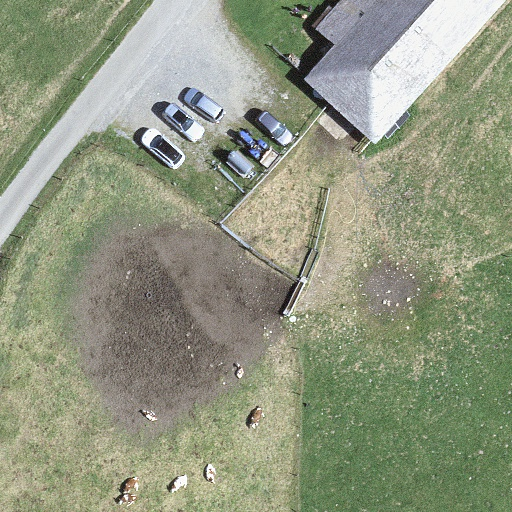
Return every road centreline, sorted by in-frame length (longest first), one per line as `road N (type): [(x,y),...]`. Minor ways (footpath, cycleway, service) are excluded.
road 1 (track): [(96,104),(0,223)]
road 2 (unclassified): [(174,0),(96,104)]
